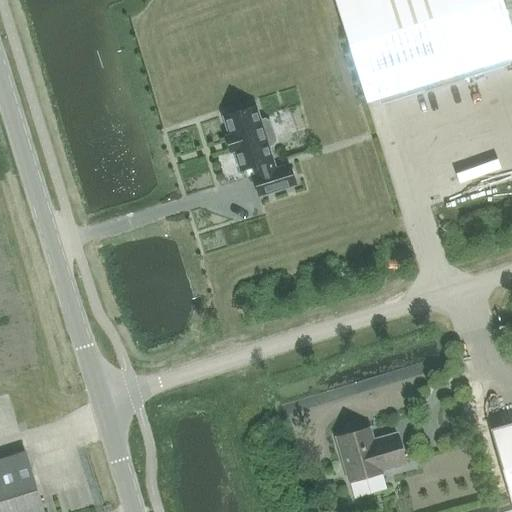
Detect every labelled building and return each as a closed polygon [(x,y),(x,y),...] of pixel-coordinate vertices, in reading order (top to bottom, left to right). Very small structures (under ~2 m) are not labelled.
[(334,0),(366,102),(366,103),(423,86),(425,92),(464,79),(463,74),(511,58),(511,34),(501,0),(334,0)] [(255,107),(224,117),(230,136),(226,137),(231,152),(234,151),(240,170),(255,166),(258,175),(253,177),(259,196),(295,185),(289,166),(275,170),(267,146),(272,144),(274,140),(269,123),(264,121),(260,122),(255,107)] [(511,424),(492,430),(491,431),(511,506),(511,424)] [(337,438),(349,482),(382,473),(381,470),(405,463),(397,434),(373,441),(369,429),(361,431),(356,428),(347,431),(345,435),(337,438)] [(0,511),(43,511),(25,452),(0,459),(0,511)]
